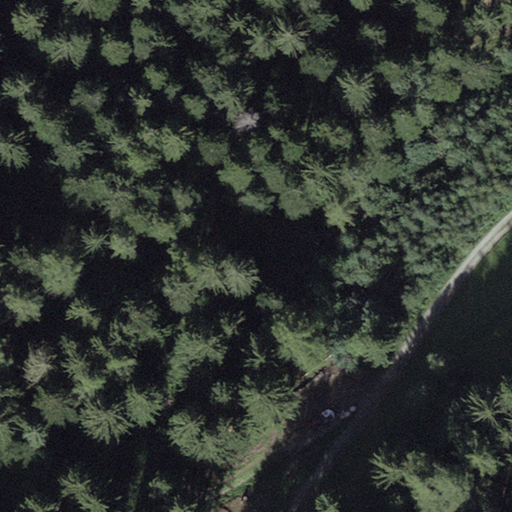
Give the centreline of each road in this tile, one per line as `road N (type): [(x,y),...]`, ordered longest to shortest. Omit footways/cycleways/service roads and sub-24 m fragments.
road 1 (track): [(511,223),(459,275),(291,511)]
road 2 (track): [(158,511),(267,464),(380,384)]
